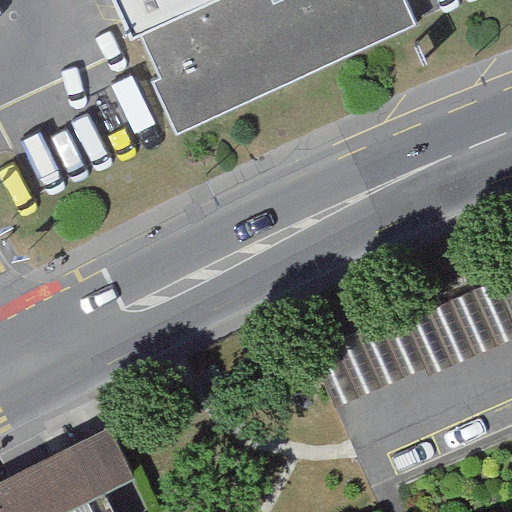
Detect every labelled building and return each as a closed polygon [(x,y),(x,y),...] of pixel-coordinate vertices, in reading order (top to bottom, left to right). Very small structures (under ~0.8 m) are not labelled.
[(130,0),(188,118),(430,0),(130,0)] [(511,279),(315,348),(342,409),(433,369),(436,377),(511,346),(511,279)] [(124,427),(77,452),(100,495),(148,472),(124,427)] [(77,452),(0,491),(0,511),(108,511),(100,495),(77,452)] [(511,511),(511,498),(480,511),(511,511)]
